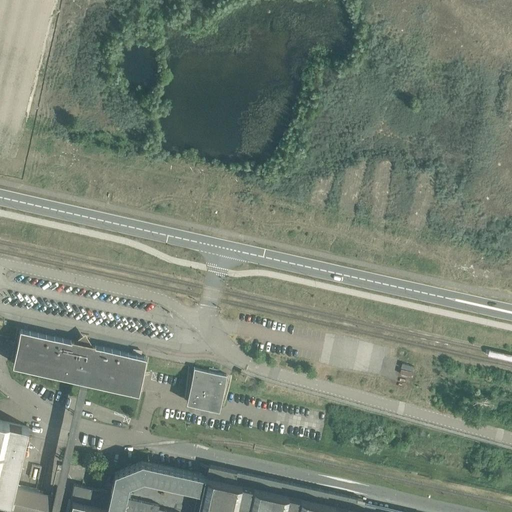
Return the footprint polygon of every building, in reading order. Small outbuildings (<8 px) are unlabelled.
[(13,361),(13,362),(137,390),(138,388),(142,369),(145,356),(97,345),(95,345),(87,343),(79,341),(53,335),(20,328),(18,339),(17,341),(13,361)] [(402,363),(400,373),(412,375),(413,364),(402,363)] [(191,381),(186,400),(218,407),(218,408),(222,391),(226,374),(219,373),(208,370),(194,367),(191,380),(191,381)] [(70,413),(78,415),(87,379),(79,377),(70,413)] [(0,511),(374,511),(375,511),(374,511),(372,511),(365,510),(364,510),(354,508),(354,506),(354,504),(355,502),(355,500),(356,498),(356,497),(353,497),(333,492),(314,488),(302,485),(279,480),(255,475),(236,470),(226,468),(208,464),(208,465),(206,475),(194,472),(141,460),(114,471),(112,481),(112,483),(110,489),(110,491),(107,491),(97,488),(74,483),(70,499),(71,499),(70,502),(68,511),(52,511),(48,508),(52,492),(51,492),(40,490),(29,488),(16,485),(15,484),(22,453),(26,436),(27,431),(27,430),(28,424),(27,424),(27,423),(26,423),(25,426),(18,424),(11,422),(4,421),(5,418),(3,418),(2,420),(0,420),(0,511)]
